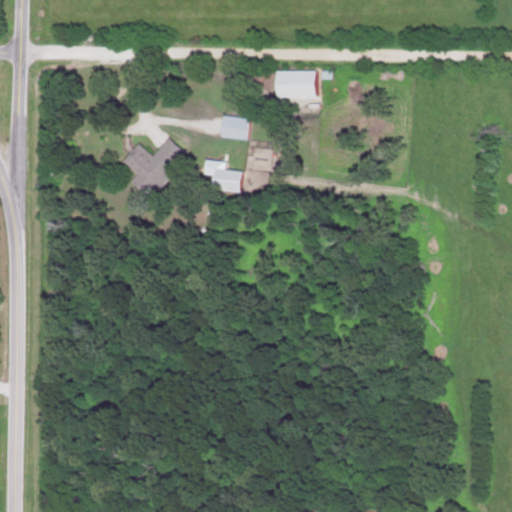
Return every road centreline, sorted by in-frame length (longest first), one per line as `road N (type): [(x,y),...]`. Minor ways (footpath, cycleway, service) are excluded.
road 1 (residential): [(0,55),(511,60)]
road 2 (secondary): [(7,511),(12,292),(0,165)]
road 3 (secondary): [(3,169),(19,100),(20,0)]
